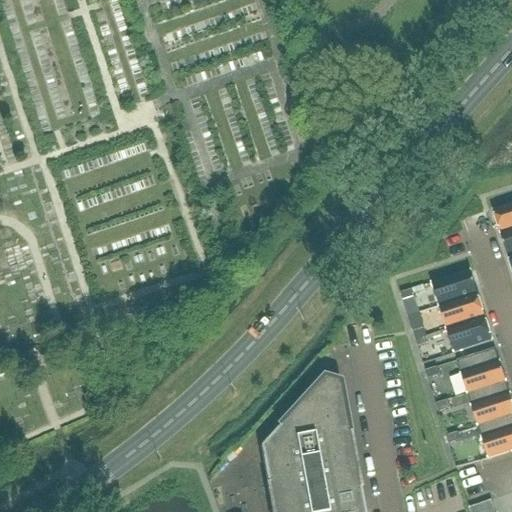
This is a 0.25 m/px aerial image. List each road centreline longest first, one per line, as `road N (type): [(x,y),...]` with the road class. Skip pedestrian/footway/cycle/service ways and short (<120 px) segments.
road 1 (primary): [(46,511),(125,458),(219,377),(511,51)]
road 2 (residential): [(357,332),(390,511)]
road 3 (residential): [(511,332),(471,209)]
